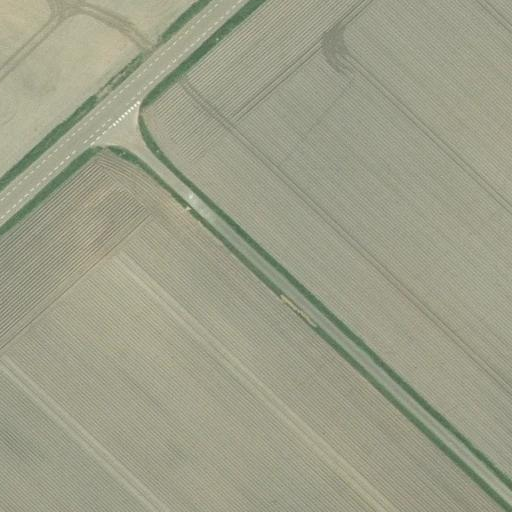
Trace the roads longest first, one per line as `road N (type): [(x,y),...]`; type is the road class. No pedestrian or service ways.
road 1 (unclassified): [(511,503),(102,116)]
road 2 (tertiary): [(102,116),(230,0)]
road 3 (tertiary): [(0,208),(102,116)]
